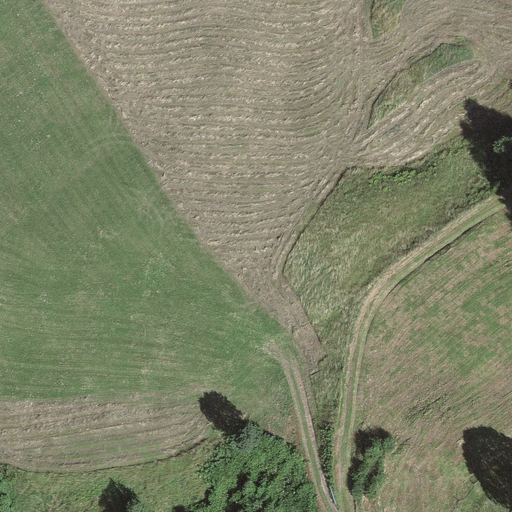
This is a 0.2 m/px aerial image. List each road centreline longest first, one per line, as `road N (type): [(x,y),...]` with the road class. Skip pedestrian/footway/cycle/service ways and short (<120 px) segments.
road 1 (track): [(347,511),(346,398),(373,298),(390,277),(511,193)]
road 2 (track): [(333,511),(310,451),(292,356)]
